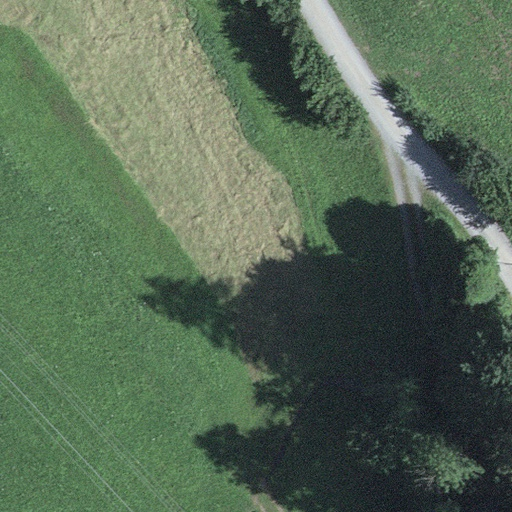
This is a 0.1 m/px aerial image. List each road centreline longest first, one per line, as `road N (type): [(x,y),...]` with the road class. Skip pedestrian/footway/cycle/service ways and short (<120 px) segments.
road 1 (track): [(371,80),(415,187),(419,277),(466,418),(511,509)]
road 2 (track): [(322,0),(371,80),(511,265)]
